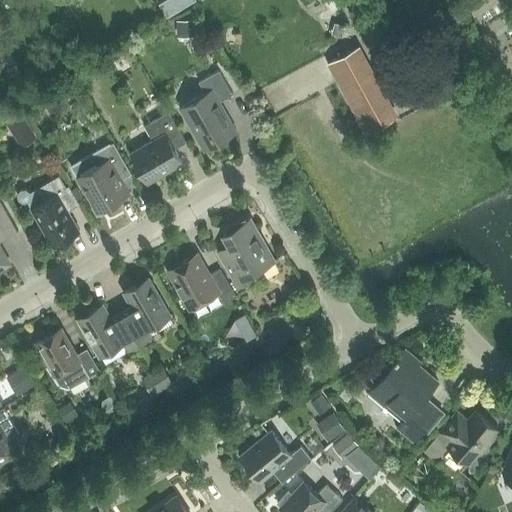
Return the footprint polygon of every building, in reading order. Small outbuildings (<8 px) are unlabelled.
[(332,0),(322,0),(332,16),(340,12),(332,0)] [(191,18),(177,19),(177,30),(191,29),(191,18)] [(335,23),(333,32),(342,35),(345,26),(335,23)] [(359,45),(328,62),(367,133),(398,115),(359,45)] [(321,57),(312,60),(319,79),(328,75),(321,57)] [(93,62),(79,71),(85,80),(99,72),(93,62)] [(181,107),(205,149),(237,130),(220,101),(233,93),(220,69),(199,81),(206,93),(181,107)] [(71,75),(59,83),(63,90),(71,92),(78,88),(71,75)] [(131,152),(148,182),(183,161),(175,147),(186,141),(169,111),(145,125),(153,140),(131,152)] [(22,114),(8,124),(13,132),(27,123),(22,114)] [(114,141),(72,165),(99,210),(130,192),(120,175),(130,169),(114,141)] [(28,200),(54,245),(80,230),(69,210),(78,205),(60,174),(30,191),(26,189),(22,189),(19,193),(19,198),(23,201),(28,200)] [(0,266),(2,265),(4,261),(7,262),(7,260),(0,258),(0,240),(19,230),(0,198),(0,266)] [(222,257),(239,286),(252,279),(249,274),(275,260),(251,218),(224,233),(234,250),(222,257)] [(169,269),(191,308),(219,292),(225,302),(237,295),(221,268),(209,275),(197,253),(169,269)] [(122,312),(140,343),(152,336),(147,328),(171,315),(149,276),(124,291),(133,306),(122,312)] [(140,343),(122,312),(112,318),(103,303),(78,317),(100,356),(124,342),(129,349),(140,343)] [(246,313),(236,319),(245,334),(255,328),(246,313)] [(62,327),(36,342),(55,375),(71,366),(80,382),(100,370),(87,348),(77,353),(62,327)] [(380,364),(371,370),(370,370),(369,371),(369,372),(369,373),(376,383),(367,395),(383,408),(386,404),(398,414),(400,412),(406,417),(398,427),(414,440),(425,428),(428,431),(443,412),(425,396),(439,381),(419,364),(421,361),(405,349),(390,367),(387,364),(383,363),(380,364)] [(24,366),(11,374),(21,392),(35,384),(24,366)] [(165,368),(157,373),(165,386),(173,381),(165,368)] [(157,373),(145,380),(152,393),(165,386),(157,373)] [(66,404),(56,409),(64,423),(74,417),(66,404)] [(0,410),(0,461),(17,453),(9,438),(19,432),(5,408),(0,410)] [(457,411),(441,431),(425,450),(426,450),(431,454),(435,455),(439,454),(441,452),(447,445),(469,464),(479,452),(480,453),(493,436),(492,436),(498,429),(476,411),(468,420),(457,411)] [(335,413),(324,420),(333,435),(344,428),(335,413)] [(291,453),(272,430),(241,455),(261,480),(273,470),(283,481),(312,458),(302,445),(291,453)] [(350,433),(339,441),(348,452),(359,445),(350,433)] [(315,436),(306,444),(314,453),(323,446),(315,436)] [(372,440),(371,445),(375,449),(380,450),(384,446),(384,441),(381,437),(376,437),(372,440)] [(277,501),(282,506),(281,507),(285,511),(313,511),(314,511),(315,511),(330,511),(343,498),(327,483),(317,493),(304,481),(293,494),(288,489),(277,501)] [(189,511),(177,495),(153,511),(189,511)] [(372,511),(356,496),(341,511),(372,511)]
